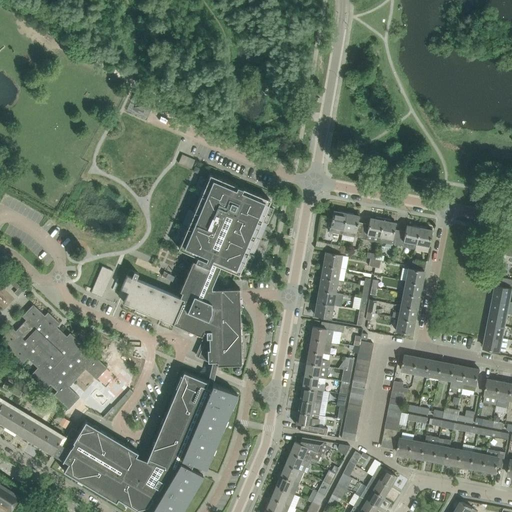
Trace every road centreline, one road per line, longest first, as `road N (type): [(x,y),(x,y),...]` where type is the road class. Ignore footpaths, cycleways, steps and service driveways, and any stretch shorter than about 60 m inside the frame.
road 1 (residential): [(271,394),(181,356),(185,343),(148,339),(81,310),(66,299),(60,278)]
road 2 (residential): [(511,367),(419,346),(444,209)]
road 3 (unclassified): [(271,394),(311,181)]
road 4 (residential): [(311,181),(338,47),(338,0)]
road 5 (unclassified): [(444,209),(311,181)]
road 6 (residential): [(511,499),(425,482),(412,487),(398,511)]
road 7 (residential): [(108,511),(0,448)]
road 8 (unclassified): [(236,511),(259,456),(271,394)]
